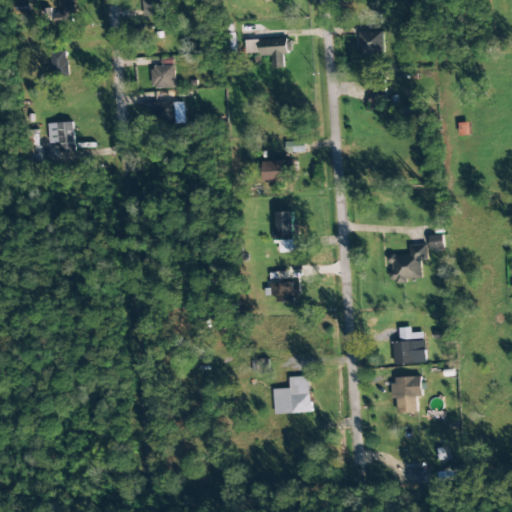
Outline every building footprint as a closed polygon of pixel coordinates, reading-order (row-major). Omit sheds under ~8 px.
[(142,0),(144,16),(171,15),(170,2),(162,3),(161,0),(142,0)] [(57,2),(58,15),(53,15),(54,23),(74,22),(73,1),(57,2)] [(359,32),(360,53),(384,53),(384,32),(359,32)] [(245,41),(246,55),(271,54),(272,69),(283,68),(283,54),(292,53),(291,39),(245,41)] [(175,65),(151,66),(152,89),(176,88),(175,65)] [(386,110),(386,87),(369,87),(369,110),(386,110)] [(175,102),(154,103),(155,125),(176,125),(175,102)] [(76,152),(72,122),(45,125),(47,144),(57,143),(58,154),(76,152)] [(262,162),(263,183),(295,182),(294,161),(262,162)] [(293,212),(277,213),(278,231),(273,231),(274,242),(279,241),(280,253),(294,252),(294,239),(298,239),(298,223),(294,224),(293,212)] [(431,250),(445,249),(443,235),(430,236),(431,250)] [(409,255),(389,256),(391,282),(422,280),(421,262),(428,261),(427,245),(409,246),(409,255)] [(276,295),(277,302),(296,302),(295,283),(271,283),(271,295),(276,295)] [(426,341),(394,342),(394,365),(427,363),(426,341)] [(274,390),(275,415),(312,413),(310,377),(289,377),(290,389),(274,390)] [(417,397),(423,397),(422,377),(393,378),(394,398),(397,398),(398,414),(418,413),(417,397)]
